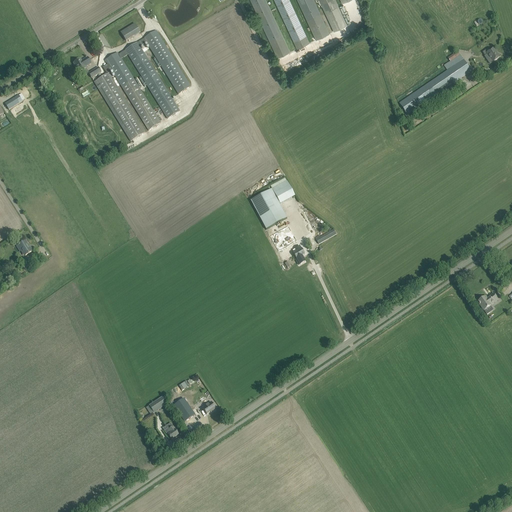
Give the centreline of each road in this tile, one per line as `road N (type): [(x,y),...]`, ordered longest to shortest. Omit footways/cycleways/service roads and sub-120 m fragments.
road 1 (tertiary): [(511,230),(98,511)]
road 2 (unclassified): [(0,90),(143,0)]
